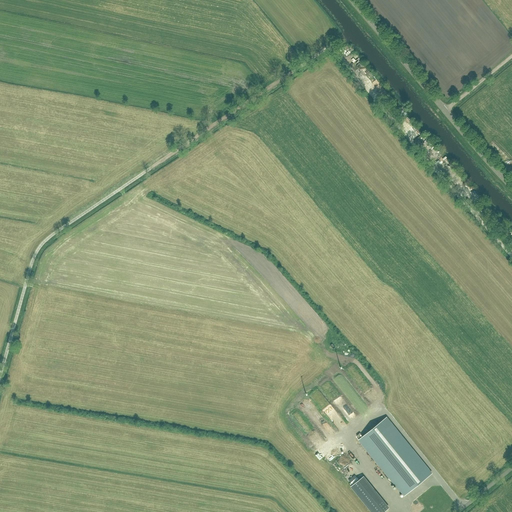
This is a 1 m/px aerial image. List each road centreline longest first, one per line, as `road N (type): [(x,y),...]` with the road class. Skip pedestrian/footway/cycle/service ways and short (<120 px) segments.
road 1 (unclassified): [(511,255),(330,46)]
road 2 (unclassified): [(0,377),(38,250),(149,168)]
road 3 (tertiary): [(511,187),(351,0)]
road 4 (track): [(149,168),(330,46)]
